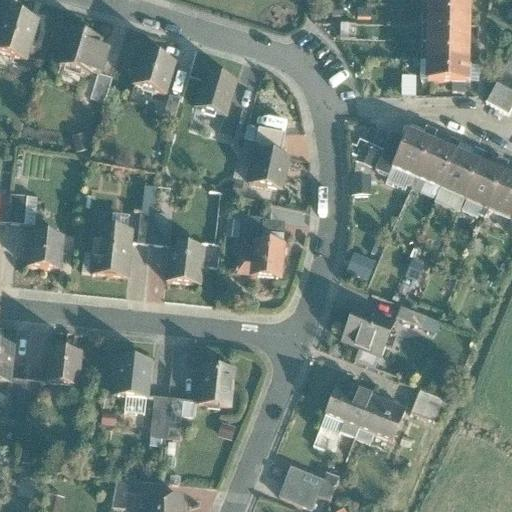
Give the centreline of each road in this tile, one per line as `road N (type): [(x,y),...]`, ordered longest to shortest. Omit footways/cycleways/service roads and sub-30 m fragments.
road 1 (residential): [(0,307),(296,339)]
road 2 (residential): [(95,0),(255,46),(298,67),(325,112)]
road 3 (residential): [(325,112),(332,206),(296,339)]
road 4 (residential): [(511,141),(448,112),(325,112)]
road 5 (residential): [(296,339),(226,511)]
